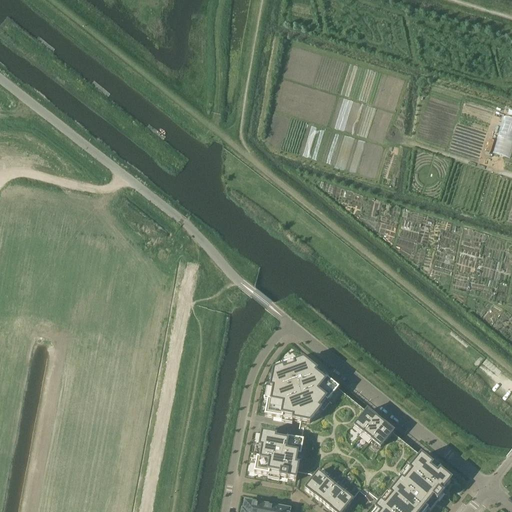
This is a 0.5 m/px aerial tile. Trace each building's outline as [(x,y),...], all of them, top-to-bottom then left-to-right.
[(511,118),(500,115),(490,151),(511,159),(511,118)] [(273,372),(265,417),(274,419),(282,421),(283,417),(293,419),(292,422),(300,424),(310,426),(338,391),(338,390),(326,380),(324,382),(315,375),(317,373),(303,361),(273,372)] [(366,413),(354,428),(363,436),(363,435),(376,419),(376,420),(376,419),(367,412),(366,413)] [(376,419),(363,435),(371,442),(372,442),(385,426),(384,426),(376,420),(376,419)] [(371,442),(380,450),(392,435),(394,433),(384,426),(385,426),(372,442),(371,442)] [(261,435),(254,474),(268,477),(269,474),(280,476),(279,479),(281,479),(285,480),(287,480),(296,482),(297,475),(298,467),(295,467),(297,457),(300,457),(303,443),(301,442),(287,440),(286,443),(275,441),(276,438),(261,435)] [(375,511),(426,511),(428,510),(425,508),(433,499),(437,502),(442,496),(443,495),(441,494),(451,482),(421,457),(420,457),(382,505),(380,504),(374,511),(375,511)] [(314,480),(304,491),(314,498),(326,482),(318,474),(314,479),(314,480)] [(326,482),(314,498),(322,504),(335,489),(327,482),(326,482)] [(335,489),(322,504),(330,511),(343,495),(335,489)] [(330,511),(344,511),(352,502),(343,495),(330,511)] [(243,511),(242,511),(258,511),(260,506),(246,503),(244,511),(243,511)]
